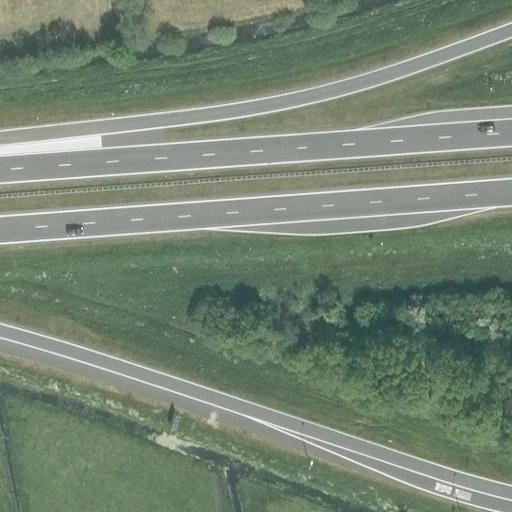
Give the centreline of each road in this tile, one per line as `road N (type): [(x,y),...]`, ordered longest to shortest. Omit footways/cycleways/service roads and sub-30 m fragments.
road 1 (trunk): [(0,332),(511,492)]
road 2 (trunk): [(511,32),(352,87),(271,105),(0,144)]
road 3 (trunk): [(0,229),(511,191)]
road 4 (trunk): [(511,133),(0,170)]
